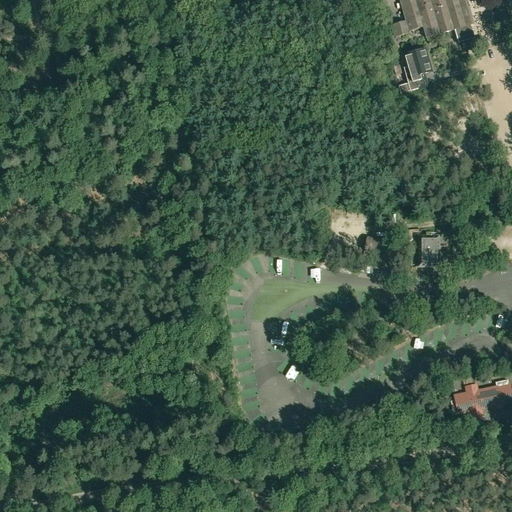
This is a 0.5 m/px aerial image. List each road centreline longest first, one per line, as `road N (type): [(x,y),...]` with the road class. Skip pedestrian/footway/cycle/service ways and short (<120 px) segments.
road 1 (unclassified): [(5,511),(511,441)]
road 2 (track): [(161,24),(292,0)]
road 3 (track): [(161,24),(39,44)]
